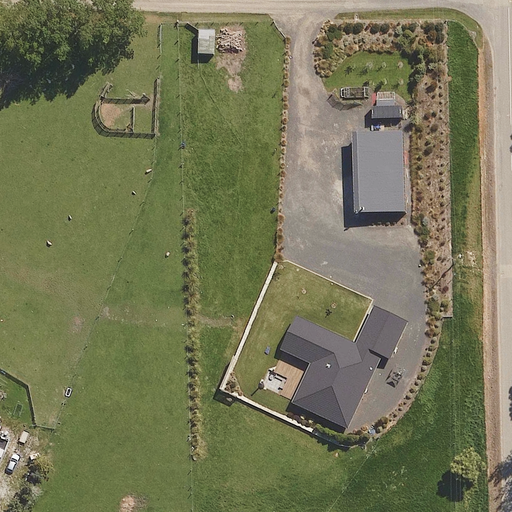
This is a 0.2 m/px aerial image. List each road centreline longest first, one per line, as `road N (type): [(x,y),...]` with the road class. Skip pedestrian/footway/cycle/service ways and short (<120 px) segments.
road 1 (residential): [(67,0),(363,0)]
road 2 (unclassified): [(508,0),(511,223)]
